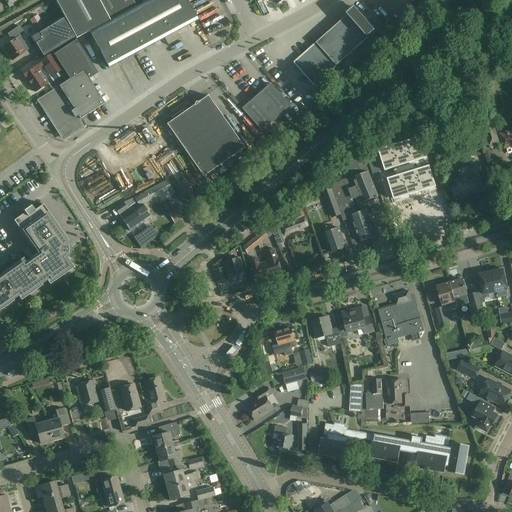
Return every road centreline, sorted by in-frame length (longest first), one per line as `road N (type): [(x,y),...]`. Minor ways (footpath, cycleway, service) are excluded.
road 1 (secondary): [(154,276),(486,0)]
road 2 (residential): [(243,327),(276,297),(511,231)]
road 3 (unclassified): [(58,165),(184,76),(258,37)]
road 4 (residential): [(491,511),(295,474),(261,490)]
road 5 (residential): [(144,511),(123,450),(17,471)]
road 6 (unclassified): [(261,490),(201,375)]
road 7 (unclassified): [(188,383),(261,490)]
road 8 (secondary): [(0,360),(113,301)]
road 9 (unclassified): [(125,270),(58,165)]
